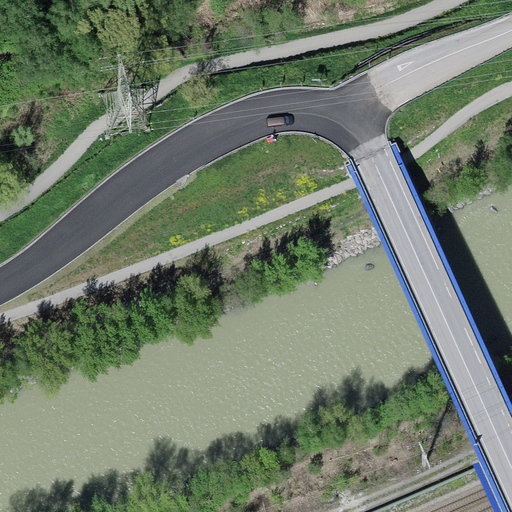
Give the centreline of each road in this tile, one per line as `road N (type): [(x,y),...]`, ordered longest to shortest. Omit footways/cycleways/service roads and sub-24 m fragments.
road 1 (tertiary): [(334,116),(370,154),(511,470)]
road 2 (tertiary): [(0,285),(199,140),(271,111),(334,116)]
road 3 (unclassified): [(334,116),(399,77),(511,28)]
road 4 (track): [(346,511),(511,442)]
